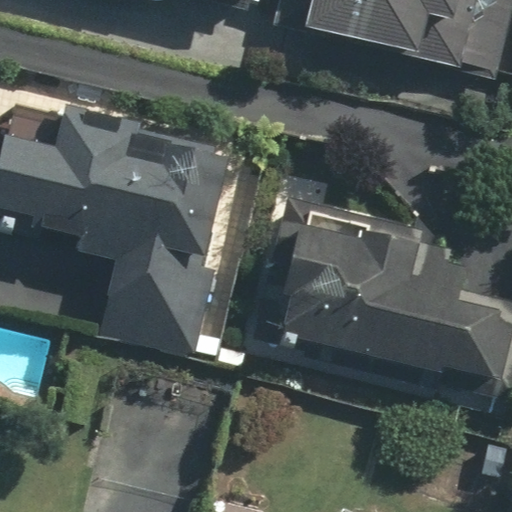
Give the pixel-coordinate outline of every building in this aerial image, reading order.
[(186,0),(241,12),(243,0),(186,0)] [(506,0),(271,0),(265,30),(490,78),(506,0)] [(221,159),(10,110),(0,150),(0,227),(112,253),(92,340),(187,362),(210,261),(197,259),(221,159)] [(442,255),(415,249),(418,235),(276,203),(243,346),(503,406),(511,366),(511,306),(449,292),(454,272),(439,268),(442,255)] [(104,370),(69,361),(54,424),(89,433),(104,370)]
